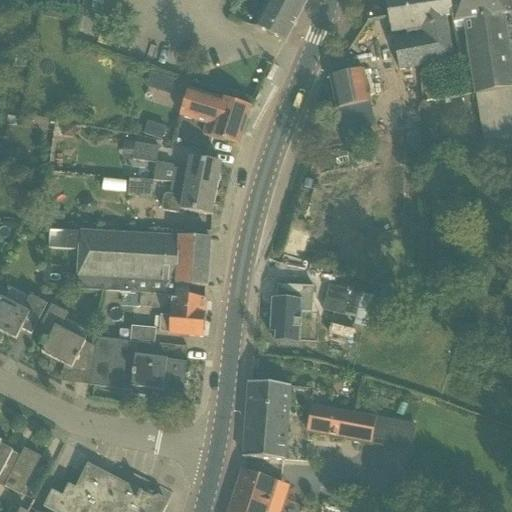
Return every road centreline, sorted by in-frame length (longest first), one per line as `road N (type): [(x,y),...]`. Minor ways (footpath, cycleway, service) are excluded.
road 1 (tertiary): [(215,453),(245,252),(329,0)]
road 2 (residential): [(215,453),(81,425),(0,383)]
